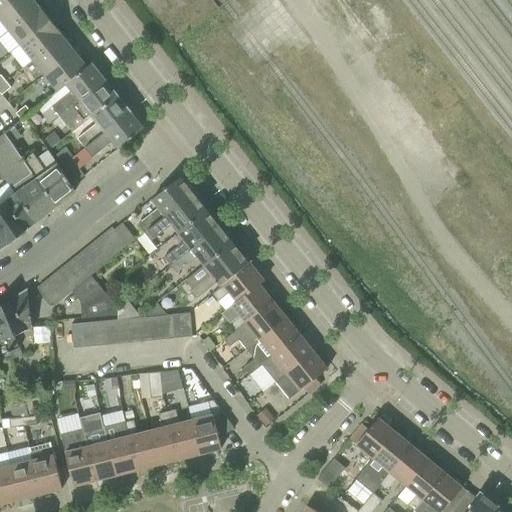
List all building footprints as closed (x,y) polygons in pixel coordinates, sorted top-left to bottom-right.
[(0,0),(0,13),(16,0),(0,0)] [(16,0),(0,13),(0,18),(9,30),(40,6),(35,0),(16,0)] [(9,30),(21,45),(52,21),(40,6),(9,30)] [(21,45),(33,60),(64,36),(52,21),(21,45)] [(33,60),(45,75),(76,51),(64,36),(33,60)] [(57,90),(66,83),(67,85),(89,67),(88,66),(76,51),(45,75),(57,90)] [(72,90),(42,115),(50,124),(51,124),(50,123),(60,116),(105,80),(91,63),(88,66),(89,67),(67,85),(72,90)] [(60,116),(68,126),(71,123),(76,130),(92,117),(117,95),(105,80),(60,116)] [(7,82),(0,87),(0,92),(2,96),(12,88),(7,82)] [(85,147),(130,112),(117,95),(92,117),(97,123),(78,139),(85,147)] [(17,114),(22,120),(25,117),(31,113),(26,106),(17,114)] [(85,147),(94,158),(114,142),(119,149),(144,129),(130,112),(85,147)] [(22,120),(15,125),(6,133),(13,143),(33,129),(25,117),(22,120)] [(53,148),(62,141),(55,132),(46,139),(53,148)] [(24,160),(6,133),(0,137),(0,169),(9,183),(36,223),(56,207),(24,160)] [(57,155),(63,165),(73,158),(74,157),(67,147),(57,155)] [(34,153),(24,160),(56,207),(76,191),(72,186),(55,164),(46,171),(34,153)] [(63,165),(76,183),(85,176),(73,158),(63,165)] [(139,225),(145,232),(194,192),(182,176),(153,199),(160,209),(139,225)] [(0,232),(8,245),(36,223),(9,183),(0,189),(0,232)] [(179,232),(208,209),(194,192),(145,232),(151,240),(171,223),(179,232)] [(164,256),(170,264),(220,225),(208,209),(179,232),(184,240),(164,256)] [(205,265),(233,241),(220,225),(170,264),(177,272),(198,256),(205,265)] [(127,246),(113,228),(103,235),(118,253),(127,246)] [(0,251),(8,245),(0,232),(0,251)] [(103,235),(94,243),(108,261),(118,253),(103,235)] [(250,262),(233,241),(205,265),(211,272),(190,289),(197,297),(216,281),(219,286),(220,286),(250,262)] [(94,243),(84,251),(99,269),(108,261),(94,243)] [(90,276),(99,269),(84,251),(75,258),(90,276)] [(75,258),(65,266),(80,284),(90,276),(75,258)] [(261,285),(265,281),(250,262),(220,286),(219,286),(215,289),(216,291),(213,294),(227,311),(233,306),(260,284),(261,285)] [(71,292),(72,292),(80,284),(65,266),(56,273),(71,292)] [(56,273),(47,281),(62,300),(71,292),(56,273)] [(80,302),(81,306),(82,315),(90,309),(86,304),(103,291),(90,276),(80,284),(72,292),(80,302)] [(47,281),(38,288),(37,289),(43,299),(49,306),(53,308),(62,300),(47,281)] [(235,332),(274,301),(261,285),(260,284),(233,306),(241,316),(230,325),(235,332)] [(34,326),(28,290),(13,300),(0,306),(0,330),(4,340),(3,340),(11,360),(22,354),(14,335),(34,326)] [(82,319),(115,315),(114,308),(116,306),(103,291),(86,304),(90,309),(82,315),(82,319)] [(207,302),(211,307),(217,302),(213,297),(207,302)] [(114,308),(115,315),(118,314),(119,320),(128,319),(140,318),(142,318),(127,299),(117,308),(116,306),(114,308)] [(287,318),(274,301),(235,332),(225,340),(230,347),(241,339),(249,349),(287,318)] [(162,316),(168,315),(158,303),(146,312),(147,317),(151,317),(162,316)] [(176,339),(193,337),(191,313),(173,315),(176,339)] [(168,315),(162,316),(165,340),(176,339),(173,315),(168,315)] [(162,316),(151,317),(153,341),(165,340),(162,316)] [(147,317),(142,318),(140,318),(142,342),(153,341),(151,317),(147,317)] [(128,319),(131,343),(142,342),(140,318),(128,319)] [(262,365),(301,335),(287,318),(249,349),(257,359),(245,368),(250,375),(262,365)] [(119,344),(131,343),(128,319),(119,320),(117,320),(119,344)] [(117,320),(106,321),(108,345),(119,344),(117,320)] [(106,321),(95,322),(97,346),(108,345),(106,321)] [(97,346),(95,322),(83,323),(86,347),(97,346)] [(83,323),(72,324),(74,348),(86,347),(83,323)] [(268,372),(279,363),(287,373),(314,352),(301,335),(262,365),(268,372)] [(316,378),(328,369),(314,352),(287,373),(277,382),(291,399),(304,388),(309,394),(321,384),(316,378)] [(179,371),(161,372),(163,394),(183,389),(179,371)] [(163,394),(161,372),(149,374),(151,398),(163,397),(163,394)] [(119,389),(118,378),(111,378),(112,390),(119,389)] [(76,389),(75,381),(63,382),(64,390),(76,389)] [(235,428),(223,412),(220,407),(214,400),(209,401),(212,415),(192,420),(201,454),(222,449),(220,439),(235,428)] [(26,403),(22,405),(10,408),(13,419),(24,418),(30,417),(26,403)] [(275,420),(267,409),(258,416),(266,427),(275,420)] [(201,454),(192,420),(180,424),(176,410),(168,412),(180,459),(201,454)] [(135,420),(133,411),(125,413),(127,422),(134,420),(135,420)] [(163,428),(151,431),(159,465),(180,459),(168,412),(159,414),(163,428)] [(24,418),(24,427),(38,425),(37,416),(30,417),(24,418)] [(24,427),(24,418),(13,419),(10,419),(11,428),(24,427)] [(353,436),(359,442),(357,445),(374,459),(396,432),(379,418),(369,430),(363,424),(353,436)] [(127,422),(126,422),(138,470),(159,465),(151,431),(138,434),(134,420),(127,422)] [(121,438),(109,441),(117,475),(138,470),(126,422),(117,424),(121,438)] [(74,486),(96,481),(84,433),(83,429),(61,434),(74,486)] [(84,433),(96,481),(117,475),(109,441),(96,445),(93,431),(84,433)] [(381,484),(413,446),(396,432),(374,459),(357,479),(373,493),(381,483),(381,484)] [(63,489),(54,455),(51,443),(30,448),(33,461),(41,494),(63,489)] [(397,478),(407,486),(429,460),(413,446),(381,484),(388,489),(397,478)] [(319,479),(330,488),(346,469),(335,459),(319,479)] [(446,473),(429,460),(407,486),(398,497),(415,511),(446,473)] [(33,461),(12,466),(20,500),(41,494),(33,461)] [(12,466),(0,469),(0,504),(20,500),(12,466)] [(446,473),(415,511),(453,511),(468,491),(467,490),(446,473)] [(498,511),(500,509),(480,493),(477,498),(468,491),(453,511),(498,511)] [(358,511),(374,511),(383,501),(374,493),(358,511)]
